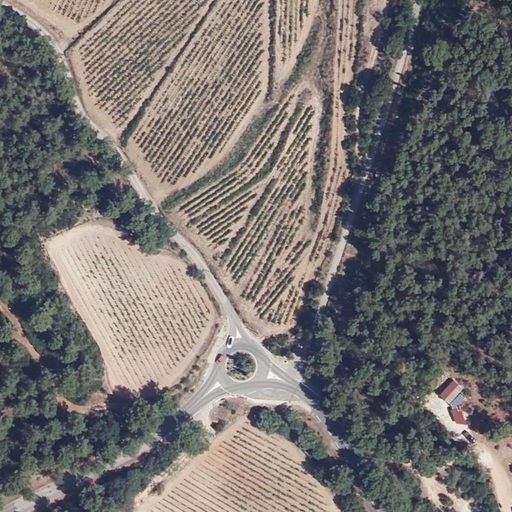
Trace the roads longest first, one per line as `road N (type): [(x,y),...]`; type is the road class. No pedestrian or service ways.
road 1 (residential): [(227,304),(200,246),(120,141),(84,114),(60,42),(0,0)]
road 2 (unclassified): [(15,511),(120,458),(200,399)]
road 3 (unclassified): [(295,387),(342,433),(388,511)]
